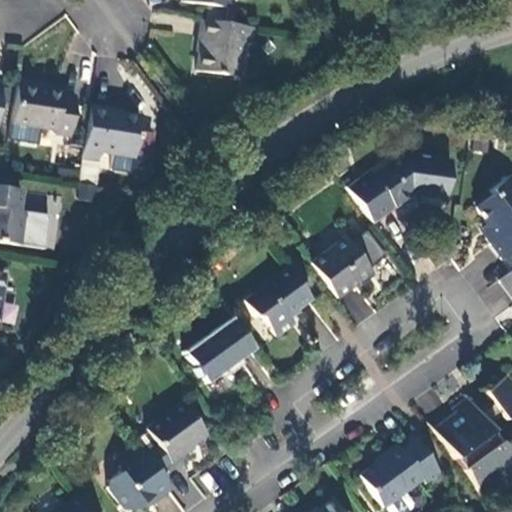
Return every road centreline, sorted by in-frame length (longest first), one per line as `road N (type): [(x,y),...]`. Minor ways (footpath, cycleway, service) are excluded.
road 1 (tertiary): [(0,439),(180,225),(227,183),(374,84),(511,35)]
road 2 (residential): [(304,462),(478,340),(447,291),(274,415)]
